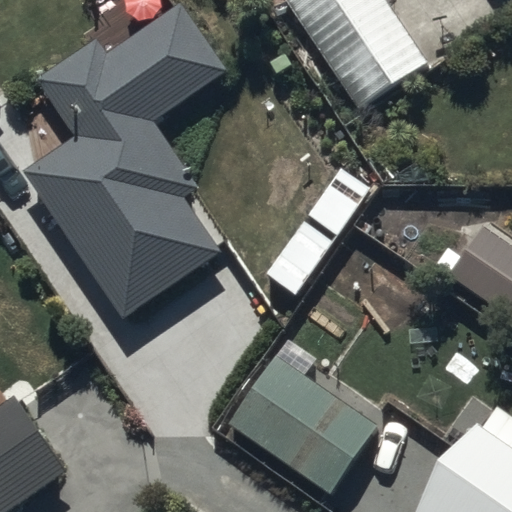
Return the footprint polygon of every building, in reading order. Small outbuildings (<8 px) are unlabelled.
[(438,67),(389,0),(298,0),(379,110),(438,67)] [(75,142),(27,173),(128,324),(227,258),(189,202),(203,192),(158,125),(232,76),(185,6),(108,57),(100,46),(39,87),(75,142)] [(0,266),(26,249),(2,213),(0,214),(0,266)] [(511,248),(481,227),(452,269),(511,310),(511,248)] [(279,357),(227,427),(328,501),(379,431),(279,357)] [(0,511),(13,511),(70,473),(15,394),(0,404),(0,511)] [(511,511),(511,415),(495,404),(420,511),(511,511)]
